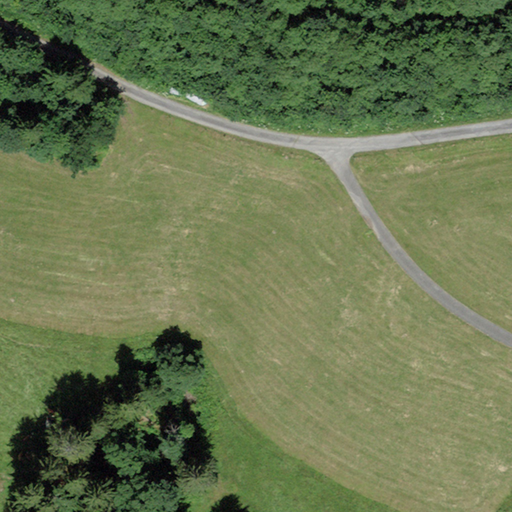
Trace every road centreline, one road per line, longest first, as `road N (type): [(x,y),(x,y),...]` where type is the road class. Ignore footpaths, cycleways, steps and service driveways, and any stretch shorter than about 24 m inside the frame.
road 1 (unclassified): [(511,121),(335,144),(270,136),(223,123),(0,23)]
road 2 (track): [(335,144),(338,166),(383,244),(452,308),(511,340)]
